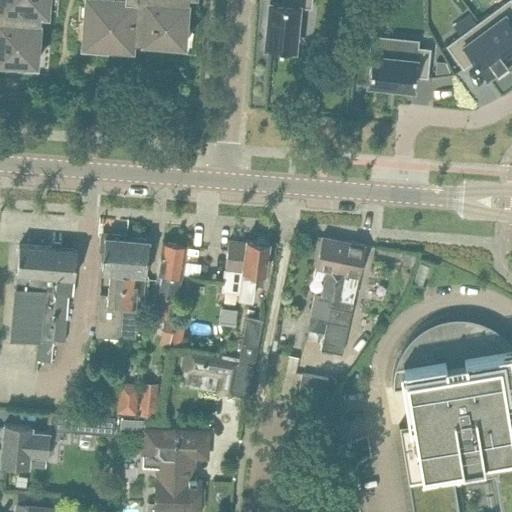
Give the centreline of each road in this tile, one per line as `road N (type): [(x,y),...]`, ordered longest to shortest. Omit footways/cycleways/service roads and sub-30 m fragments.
road 1 (tertiary): [(0,164),(226,181)]
road 2 (residential): [(226,181),(239,0)]
road 3 (residential): [(399,194),(407,122),(484,117),(511,101)]
road 4 (tertiary): [(226,181),(399,194)]
